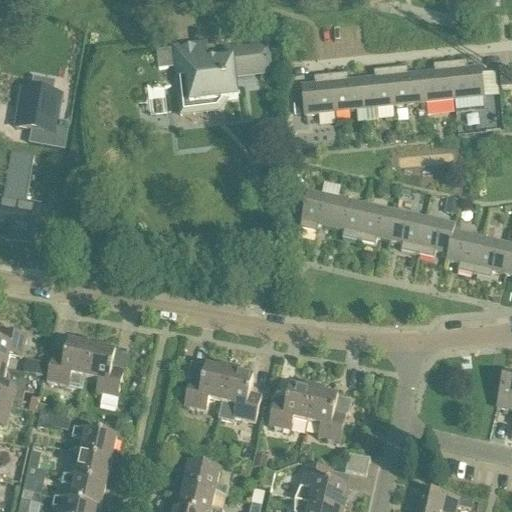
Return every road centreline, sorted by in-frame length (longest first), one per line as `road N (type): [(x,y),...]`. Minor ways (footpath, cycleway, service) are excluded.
road 1 (residential): [(406,342),(310,342),(0,285)]
road 2 (residential): [(511,58),(505,43),(321,61)]
